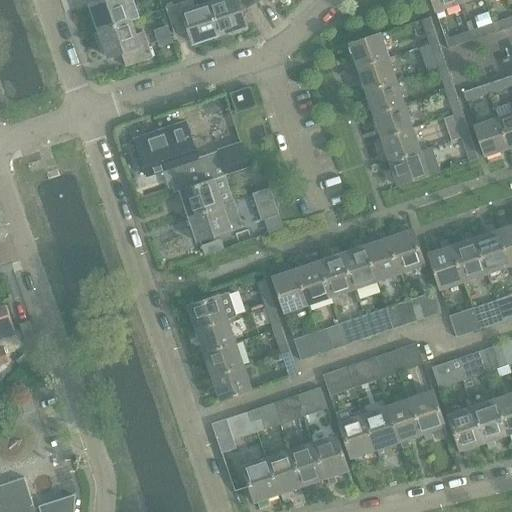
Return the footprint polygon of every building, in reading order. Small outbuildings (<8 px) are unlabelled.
[(89,6),(99,32),(130,21),(125,7),(133,4),(131,0),(102,0),(102,1),(89,6)] [(193,44),(217,35),(207,5),(194,9),(191,0),(166,9),(174,35),(188,31),(193,44)] [(222,0),(207,5),(217,35),(245,26),(241,14),(255,4),(252,0),(222,0)] [(456,0),(431,0),(435,11),(438,20),(446,17),(443,8),(458,3),(456,0)] [(487,12),(473,17),(480,37),(494,33),(487,12)] [(511,16),(501,20),(504,29),(511,26),(511,16)] [(429,17),(420,21),(425,36),(435,32),(429,17)] [(135,35),(130,21),(99,32),(108,58),(121,53),(125,67),(152,58),(143,32),(135,35)] [(169,24),(157,29),(162,45),(175,41),(169,24)] [(467,32),(452,37),(455,46),(470,41),(467,32)] [(349,44),(357,68),(389,57),(381,34),(349,44)] [(438,41),(428,44),(433,59),(443,56),(438,41)] [(357,68),(365,92),(397,81),(389,57),(357,68)] [(446,64),(436,68),(441,83),(451,79),(446,64)] [(511,82),(510,76),(486,84),(489,93),(511,85),(511,82)] [(365,92),(373,115),(405,104),(397,81),(365,92)] [(466,101),(489,93),(486,84),(462,92),(466,101)] [(236,112),(255,106),(249,87),(230,94),(236,112)] [(454,88),(444,91),(449,106),(459,103),(454,88)] [(498,117),(497,117),(508,148),(511,146),(511,102),(495,109),(498,117)] [(373,115),(381,138),(413,128),(405,104),(373,115)] [(462,111),(452,114),(457,129),(467,126),(462,111)] [(484,156),(508,148),(497,117),(473,125),(484,156)] [(171,128),(135,140),(148,176),(166,170),(174,193),(179,191),(179,192),(224,176),(249,168),(241,143),(197,158),(185,123),(171,128)] [(381,138),(389,162),(421,151),(413,128),(381,138)] [(470,134),(460,138),(465,153),(475,149),(470,134)] [(429,175),(421,151),(389,162),(397,186),(429,175)] [(224,176),(179,192),(187,217),(222,205),(233,201),(224,176)] [(268,188),(251,194),(256,208),(261,221),(278,215),(273,202),(268,188)] [(222,205),(187,217),(196,243),(242,227),(233,201),(222,205)] [(511,226),(497,231),(509,267),(511,265),(511,217),(508,219),(511,226)] [(401,234),(388,238),(400,274),(424,266),(412,230),(409,231),(407,224),(399,227),(401,234)] [(488,234),(474,238),(486,275),(509,267),(497,231),(495,231),(492,224),(485,226),(488,234)] [(379,241),(365,246),(377,282),(400,274),(388,238),(386,239),(383,232),(376,235),(379,241)] [(464,242),(451,246),(463,283),(486,275),(474,238),(472,239),(470,232),(462,234),(464,242)] [(356,249),(341,254),(353,290),(377,282),(365,246),(363,247),(361,240),(353,242),(356,249)] [(440,290),(463,283),(451,246),(449,247),(446,240),(439,242),(441,249),(428,254),(440,290)] [(333,257),(318,262),(331,298),(353,290),(341,254),(340,255),(337,248),(330,250),(333,257)] [(309,265),(295,270),(307,306),(331,298),(318,262),(317,262),(315,256),(307,258),(309,265)] [(284,314),(307,306),(295,270),(293,270),(291,264),(283,266),(286,273),(272,278),(284,314)] [(256,283),(264,309),(274,306),(265,280),(256,283)] [(218,296),(188,307),(196,331),(227,321),(237,318),(228,293),(218,296)] [(433,293),(402,303),(405,314),(420,310),(423,319),(440,313),(433,293)] [(511,297),(511,295),(495,301),(502,322),(511,318),(511,297)] [(495,301),(464,311),(468,322),(482,317),(485,327),(502,322),(495,301)] [(402,303),(386,309),(393,329),(423,319),(420,310),(405,314),(402,303)] [(264,309),(272,332),(281,329),(274,306),(264,309)] [(6,307),(0,308),(0,336),(15,332),(6,307)] [(386,309),(355,319),(359,330),(372,325),(376,335),(393,329),(386,309)] [(456,337),(485,327),(482,317),(468,322),(464,311),(449,316),(456,337)] [(355,319),(340,324),(347,345),(376,335),(372,325),(359,330),(355,319)] [(25,345),(37,341),(30,321),(19,324),(25,345)] [(196,331),(204,355),(234,345),(227,321),(196,331)] [(340,324),(309,335),(313,346),(327,341),(330,351),(347,345),(340,324)] [(272,332),(280,355),(289,352),(281,329),(272,332)] [(300,361),(330,351),(327,341),(313,346),(309,335),(293,340),(300,361)] [(511,340),(493,347),(497,358),(511,354),(511,357),(511,340)] [(415,344),(384,355),(388,365),(402,360),(405,370),(422,365),(415,344)] [(204,355),(212,378),(242,368),(234,345),(204,355)] [(493,347),(477,352),(484,373),(511,363),(511,357),(511,354),(497,358),(493,347)] [(4,348),(0,349),(0,365),(0,366),(9,363),(4,348)] [(297,375),(289,352),(280,355),(288,378),(297,375)] [(477,352),(446,363),(450,374),(464,369),(467,379),(484,373),(477,352)] [(25,355),(17,362),(20,366),(28,359),(25,355)] [(384,355),(368,360),(375,381),(405,370),(402,360),(388,365),(384,355)] [(368,360),(338,370),(342,380),(355,376),(359,386),(375,381),(368,360)] [(438,389),(467,379),(464,369),(450,374),(446,363),(431,368),(438,389)] [(250,391),(242,368),(212,378),(220,401),(250,391)] [(329,396),(359,386),(355,376),(342,380),(338,370),(322,376),(329,396)] [(319,388),(289,398),(293,409),(306,404),(309,414),(326,409),(319,388)] [(432,390),(408,399),(420,435),(423,434),(425,441),(432,439),(430,432),(444,427),(432,390)] [(511,393),(493,400),(505,436),(509,435),(511,441),(511,440),(511,393)] [(289,398),(272,404),(279,425),(309,414),(306,404),(293,409),(289,398)] [(408,439),(420,435),(408,399),(384,407),(397,443),(400,442),(402,448),(410,446),(408,439)] [(493,440),(505,436),(493,400),(470,408),(482,444),(487,442),(489,449),(496,447),(493,440)] [(272,404),(242,414),(246,425),(259,420),(263,430),(279,425),(272,404)] [(385,447),(397,443),(384,407),(361,415),(374,451),(378,450),(380,456),(387,454),(385,447)] [(361,456),(374,451),(361,415),(353,418),(349,408),(335,413),(339,422),(351,459),(354,458),(356,464),(363,462),(361,456)] [(471,448),(482,444),(470,408),(448,416),(460,451),(463,450),(465,457),(473,454),(471,448)] [(233,441),(263,430),(259,420),(246,425),(242,414),(226,420),(233,441)] [(336,436),(311,444),(323,480),(327,478),(329,485),(336,483),(334,476),(348,471),(336,436)] [(311,484),(323,480),(311,444),(288,452),(300,488),(304,486),(306,493),(313,491),(311,484)] [(288,492),(300,488),(288,452),(265,460),(277,496),(281,494),(283,501),(290,499),(288,492)] [(265,500),(277,496),(265,460),(243,467),(255,503),(258,502),(260,509),(267,507),(265,500)] [(0,511),(73,511),(74,496),(34,509),(24,478),(0,486),(0,511)]
